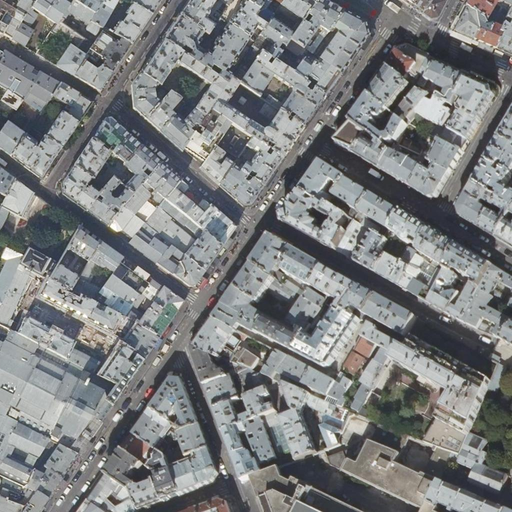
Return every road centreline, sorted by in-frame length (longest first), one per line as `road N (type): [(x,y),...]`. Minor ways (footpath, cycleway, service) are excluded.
road 1 (residential): [(263,220),(485,346)]
road 2 (residential): [(106,103),(256,230)]
road 3 (residential): [(47,191),(202,307)]
road 4 (residential): [(236,486),(178,341)]
road 5 (residential): [(315,145),(399,24)]
road 6 (residential): [(315,145),(440,217)]
road 7 (residential): [(440,217),(511,93)]
road 8 (residential): [(175,0),(106,103)]
road 9 (residential): [(106,103),(0,39)]
